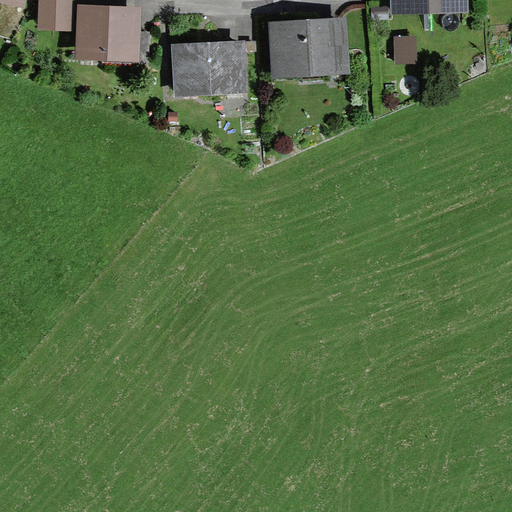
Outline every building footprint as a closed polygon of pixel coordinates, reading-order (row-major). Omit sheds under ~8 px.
[(71,0),(40,0),(39,25),(70,26),(71,0)] [(387,0),(388,14),(467,12),(466,0),(387,0)] [(148,62),(148,34),(133,32),(133,15),(86,12),(82,51),(106,53),(104,61),(148,62)] [(355,72),(351,15),(273,20),(277,77),(355,72)] [(418,60),(418,32),(396,33),(397,60),(418,60)] [(251,94),(248,39),(173,44),(176,98),(251,94)]
